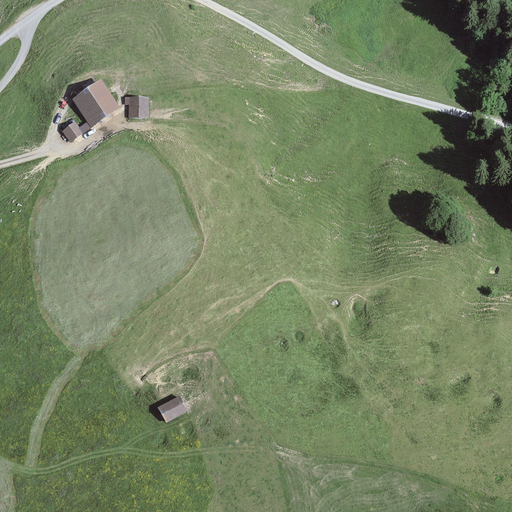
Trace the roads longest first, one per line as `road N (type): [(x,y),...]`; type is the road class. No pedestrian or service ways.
road 1 (track): [(201,0),(338,76),(511,128)]
road 2 (track): [(0,164),(78,148),(118,121)]
